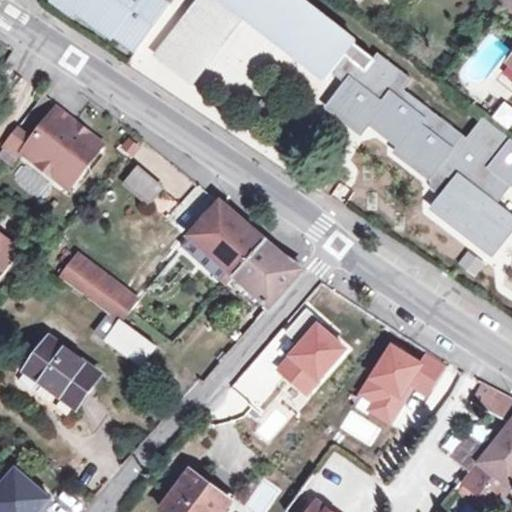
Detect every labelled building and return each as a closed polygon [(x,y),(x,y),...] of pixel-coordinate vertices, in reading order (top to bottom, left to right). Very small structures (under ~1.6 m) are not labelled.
[(52,0),(52,1),(70,15),(74,10),(79,3),(99,18),(94,25),(110,37),(116,31),(122,23),(143,40),(169,5),(162,0),(52,0)] [(244,13),(226,0),(196,0),(157,50),(158,60),(189,84),(244,13)] [(302,0),(226,0),(244,13),(327,78),(333,69),(348,81),(327,107),(360,133),(368,122),(400,146),(395,152),(429,177),(430,188),(441,197),(432,209),(491,257),(511,228),(511,218),(494,204),(509,183),(511,185),(511,140),(483,117),(466,139),(404,90),(413,79),(379,53),(374,60),(353,44),(355,41),(302,0)] [(511,0),(491,0),(511,15),(511,58),(508,64),(511,66),(511,0)] [(74,10),(94,25),(99,18),(79,3),(74,10)] [(122,23),(116,31),(137,47),(143,40),(122,23)] [(492,117),(508,131),(511,127),(511,107),(505,102),(492,117)] [(76,131),(79,126),(56,109),(23,153),(54,177),(63,165),(77,176),(102,144),(86,132),(82,136),(76,131)] [(86,132),(79,126),(76,131),(82,136),(86,132)] [(120,149),(177,198),(189,183),(132,135),(120,149)] [(77,176),(63,165),(54,177),(68,188),(77,176)] [(122,186),(149,208),(164,188),(137,167),(122,186)] [(272,305),(303,268),(284,255),(278,251),(267,241),(222,202),(193,234),(231,268),(223,278),(229,283),(237,274),(272,305)] [(0,273),(18,250),(0,235),(0,273)] [(78,256),(61,277),(122,322),(139,302),(78,256)] [(261,307),(256,312),(262,317),(266,311),(261,307)] [(107,317),(96,331),(107,339),(141,366),(155,346),(122,322),(118,326),(107,317)] [(275,369),(307,400),(353,354),(321,323),(275,369)] [(52,338),(29,370),(45,382),(79,407),(102,374),(52,338)] [(210,366),(200,378),(200,379),(204,382),(215,370),(210,366)] [(45,382),(29,370),(21,381),(36,394),(45,382)] [(511,399),(487,386),(477,406),(509,427),(498,440),(491,450),(489,452),(472,474),(464,485),(466,486),(460,494),(484,511),(491,511),(504,495),(511,484),(511,399)] [(472,474),(489,452),(468,436),(451,458),(472,474)] [(491,450),(498,440),(493,436),(485,446),(491,450)] [(315,469),(301,458),(270,500),(284,511),(315,469)] [(0,511),(40,511),(51,500),(17,470),(0,489),(0,511)] [(162,510),(164,511),(224,511),(230,504),(190,472),(162,510)] [(506,511),(511,505),(511,501),(504,495),(491,511),(506,511)] [(325,511),(327,511),(315,502),(306,511),(325,511)]
